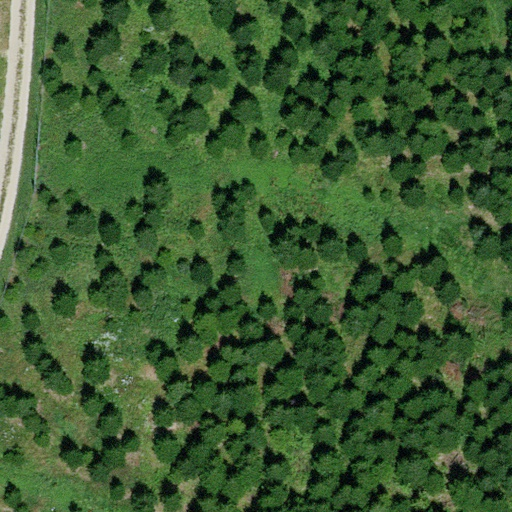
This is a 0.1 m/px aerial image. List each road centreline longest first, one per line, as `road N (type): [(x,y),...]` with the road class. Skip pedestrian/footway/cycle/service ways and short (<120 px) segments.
road 1 (track): [(12,170),(259,176),(511,277)]
road 2 (track): [(21,0),(12,170),(0,228)]
